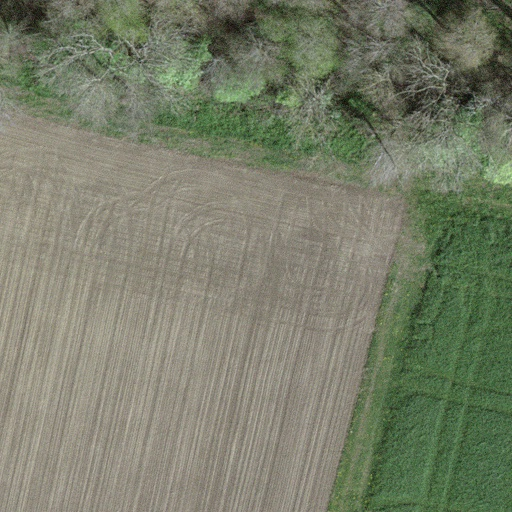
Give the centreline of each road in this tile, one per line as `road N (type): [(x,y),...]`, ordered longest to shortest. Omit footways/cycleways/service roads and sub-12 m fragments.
road 1 (track): [(511,222),(419,215),(0,107)]
road 2 (track): [(419,215),(351,511)]
